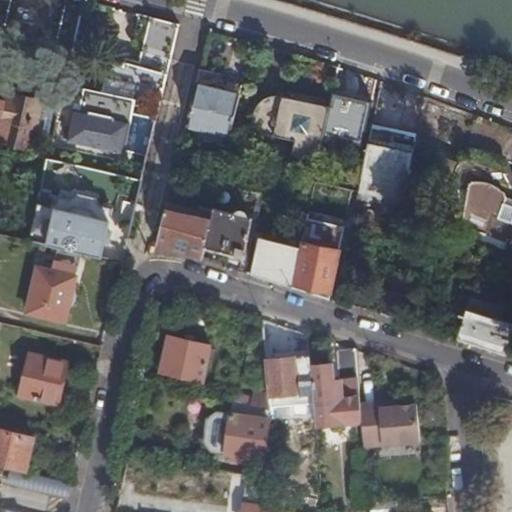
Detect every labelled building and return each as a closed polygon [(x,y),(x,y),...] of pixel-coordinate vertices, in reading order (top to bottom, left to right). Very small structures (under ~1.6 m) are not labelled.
[(13,0),(0,0),(0,26),(7,29),(13,0)] [(86,3),(74,0),(67,0),(58,42),(76,46),(86,3)] [(180,27),(141,17),(138,27),(150,30),(140,69),(126,65),(125,68),(111,64),(103,96),(88,92),(82,116),(74,115),(68,142),(82,146),(82,147),(123,157),(134,108),(160,114),(164,96),(163,96),(164,89),(166,90),(180,27)] [(242,88),(199,77),(187,129),(230,140),(242,88)] [(367,88),(339,78),(332,110),(330,121),(358,128),(367,88)] [(7,99),(0,97),(0,129),(2,130),(3,128),(16,131),(15,135),(31,139),(39,102),(8,94),(7,99)] [(330,121),(332,110),(282,99),(275,99),(269,101),(265,104),(261,108),(258,112),(257,117),(253,134),(298,144),(295,158),(320,164),(330,121)] [(403,212),(418,140),(374,130),(358,206),(363,207),(364,204),(403,212)] [(448,192),(451,182),(426,176),(418,212),(442,218),(448,192)] [(510,255),(511,245),(511,196),(462,185),(456,212),(475,216),(472,246),(510,255)] [(38,207),(29,244),(124,267),(132,230),(99,222),(93,214),(76,210),(68,215),(38,207)] [(160,247),(205,262),(207,252),(214,223),(169,209),(160,247)] [(233,216),(216,212),(214,223),(207,252),(246,261),(256,216),(234,211),(233,216)] [(302,251),(294,287),(334,295),(342,257),(341,256),(346,229),(308,221),(302,251)] [(253,278),(293,291),(294,287),(302,251),(261,241),(253,278)] [(66,324),(79,270),(55,264),(53,274),(39,271),(28,316),(66,324)] [(471,308),(467,320),(498,330),(500,317),(471,308)] [(500,317),(498,330),(503,331),(507,320),(500,317)] [(494,356),(498,330),(467,320),(459,344),(494,356)] [(511,334),(503,331),(498,330),(494,356),(511,361),(511,334)] [(205,386),(211,348),(170,338),(162,375),(205,386)] [(312,368),(317,427),(362,422),(361,407),(356,353),(337,355),(340,383),(334,383),(332,366),(312,368)] [(69,366),(31,357),(21,398),(59,408),(69,366)] [(270,397),(270,399),(302,396),(302,395),(306,395),(305,389),(301,390),(301,387),(305,387),(302,362),(299,362),(298,360),(266,362),(270,397)] [(234,404),(271,412),(270,399),(270,397),(255,393),(253,400),(241,398),(240,399),(234,398),(233,404),(234,404)] [(265,462),(271,412),(234,404),(226,456),(237,458),(251,460),(251,465),(256,466),(257,460),(265,462)] [(361,407),(362,422),(365,450),(420,445),(417,408),(381,411),(380,406),(361,407)] [(0,468),(26,475),(30,455),(24,453),(28,438),(0,430),(0,468)] [(24,453),(30,455),(34,440),(28,438),(24,453)] [(241,511),(249,477),(234,474),(226,511),(241,511)] [(281,511),(278,481),(258,478),(257,491),(248,489),(244,511),(281,511)]
